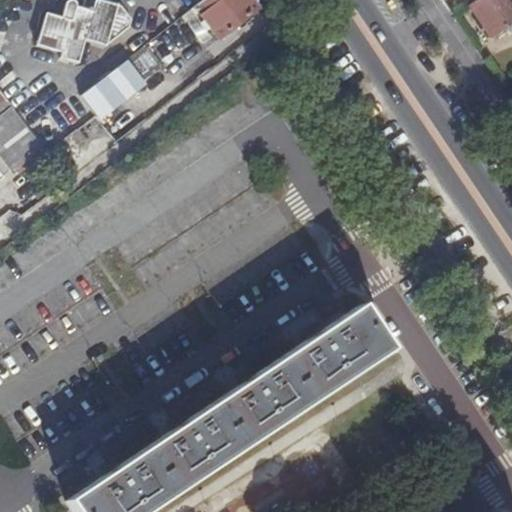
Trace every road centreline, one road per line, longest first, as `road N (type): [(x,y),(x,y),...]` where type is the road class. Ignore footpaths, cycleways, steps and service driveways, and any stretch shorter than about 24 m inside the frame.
road 1 (residential): [(357,264),(6,497)]
road 2 (residential): [(0,309),(265,128)]
road 3 (primary): [(511,252),(339,0)]
road 4 (residential): [(511,490),(357,264)]
road 5 (residential): [(357,264),(265,128)]
